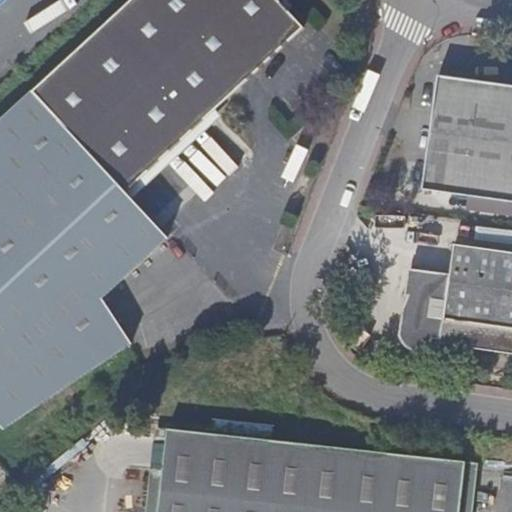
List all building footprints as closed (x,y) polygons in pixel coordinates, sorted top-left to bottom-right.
[(304,27),(279,0),(129,0),(0,120),(0,424),(1,426),(129,343),(102,296),(167,236),(133,198),(127,192),(216,109),(304,27)] [(511,85),(438,76),(423,189),(511,201),(511,85)] [(222,115),(216,109),(127,192),(133,198),(222,115)] [(511,252),(455,245),(451,274),(447,300),(434,298),(430,325),(443,327),(441,340),(441,343),(511,352),(511,252)] [(451,274),(409,268),(405,295),(409,295),(404,307),(400,334),(404,343),(408,348),(415,351),(420,350),(430,346),(434,339),(441,340),(443,327),(430,325),(434,298),(447,300),(451,274)] [(135,345),(173,331),(168,318),(131,333),(135,345)] [(275,426),(213,418),(211,433),(273,441),(275,426)] [(159,511),(169,429),(155,427),(146,511),(159,511)] [(211,433),(169,429),(159,511),(460,511),(467,461),(273,441),(211,433)] [(473,511),(480,463),(467,461),(460,511),(473,511)]
